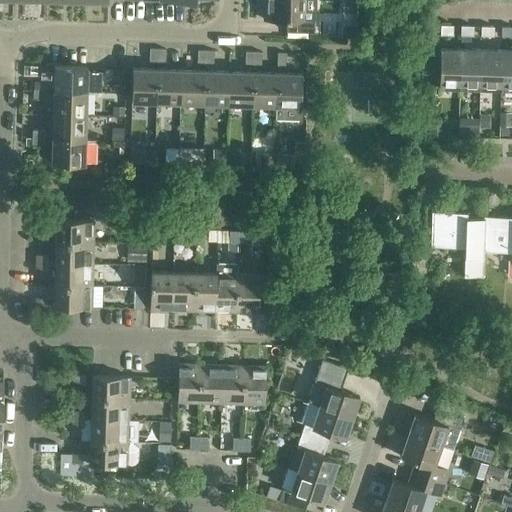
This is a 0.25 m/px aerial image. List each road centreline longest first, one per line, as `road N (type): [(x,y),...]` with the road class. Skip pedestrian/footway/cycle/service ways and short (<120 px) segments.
road 1 (residential): [(19,337),(1,283),(10,33)]
road 2 (residential): [(268,334),(19,337)]
road 3 (residential): [(10,33),(224,31)]
road 4 (residential): [(206,511),(23,494)]
road 5 (residential): [(23,494),(10,364)]
road 6 (residential): [(353,511),(391,393)]
